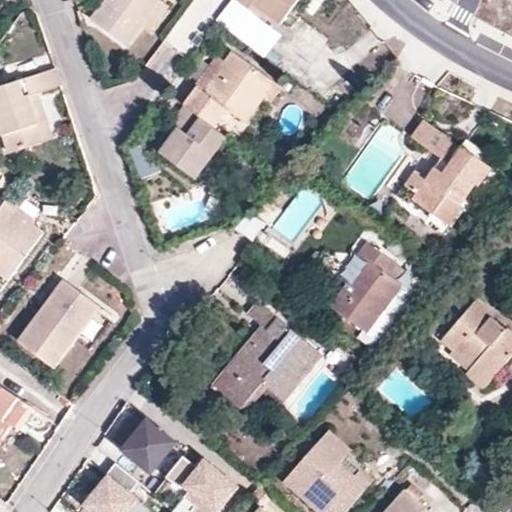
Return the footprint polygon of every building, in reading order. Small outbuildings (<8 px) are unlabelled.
[(103,0),(90,18),(127,45),(143,25),(149,29),(167,4),(161,0),(103,0)] [(277,34),(230,0),(228,0),(214,19),(262,54),(277,34)] [(295,0),(233,0),(247,10),(251,3),(278,23),(295,0)] [(232,50),(224,60),(203,89),(197,84),(183,103),(200,116),(212,125),(224,108),(243,122),(262,95),(273,81),(232,50)] [(193,81),(197,84),(203,89),(224,60),(215,52),(193,81)] [(60,85),(54,68),(0,85),(0,125),(9,153),(44,140),(29,95),(38,92),(60,85)] [(280,86),(273,81),(262,95),(270,101),(280,86)] [(29,95),(44,140),(53,137),(38,92),(29,95)] [(183,103),(152,146),(160,151),(178,127),(187,134),(200,116),(183,103)] [(212,125),(200,116),(187,134),(178,127),(160,151),(194,178),(225,135),(212,125)] [(411,135),(439,156),(448,163),(443,171),(434,164),(425,176),(414,168),(404,183),(415,191),(411,196),(430,210),(444,192),(460,205),(475,183),(478,185),(492,167),(482,159),(486,152),(466,136),(459,146),(449,140),(451,138),(424,119),(411,135)] [(439,156),(434,164),(443,171),(448,163),(439,156)] [(447,222),(460,205),(444,192),(430,210),(447,222)] [(6,198),(0,205),(0,273),(8,280),(43,233),(31,224),(14,212),(18,207),(6,198)] [(35,219),(18,207),(14,212),(31,224),(35,219)] [(338,276),(346,282),(372,247),(364,241),(338,276)] [(405,271),(372,247),(346,282),(329,305),(365,331),(400,283),(397,281),(405,271)] [(55,367),(99,306),(63,279),(18,340),(55,367)] [(292,292),(287,297),(319,320),(325,312),(313,303),(310,306),(292,292)] [(511,332),(501,323),(473,299),(440,338),(452,347),(471,363),(466,370),(484,387),(511,355),(511,332)] [(254,329),(257,331),(264,336),(268,331),(265,328),(275,315),(256,300),(246,313),(259,323),(254,329)] [(292,379),(316,348),(275,315),(265,328),(268,331),(264,336),(257,331),(228,366),(239,375),(231,383),(247,396),(258,380),(265,386),(284,400),(298,384),(292,379)] [(446,353),(466,370),(471,363),(452,347),(446,353)] [(322,353),(316,348),(292,379),(298,384),(322,353)] [(353,359),(341,373),(348,378),(362,361),(352,352),(349,355),(353,359)] [(245,411),(265,386),(258,380),(247,396),(231,383),(239,375),(228,366),(213,385),(245,411)] [(0,423),(18,397),(0,385),(0,423)] [(29,405),(18,397),(0,423),(0,436),(9,423),(15,427),(29,405)] [(174,440),(148,419),(124,449),(150,470),(174,440)] [(328,427),(322,434),(346,455),(352,448),(328,427)] [(346,455),(322,434),(282,479),(319,511),(324,511),(328,507),(333,511),(342,511),(373,478),(361,468),(354,476),(339,463),(346,455)] [(182,455),(165,475),(178,485),(181,481),(189,488),(183,495),(194,504),(190,509),(193,511),(212,511),(235,485),(200,456),(193,464),(182,455)] [(361,468),(346,455),(339,463),(354,476),(361,468)] [(129,491),(138,480),(115,461),(96,485),(98,487),(85,503),(96,511),(126,511),(137,498),(129,491)] [(380,511),(430,511),(403,487),(380,511)]
